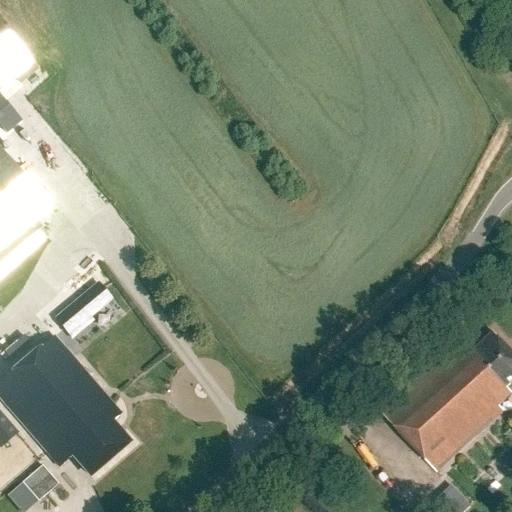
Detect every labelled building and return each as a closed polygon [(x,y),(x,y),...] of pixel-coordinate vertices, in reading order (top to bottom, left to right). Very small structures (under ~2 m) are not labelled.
[(0,85),(12,75),(20,85),(36,71),(0,29),(0,85)] [(0,275),(45,237),(32,223),(48,209),(0,153),(0,275)] [(505,389),(511,382),(511,354),(493,334),(472,354),(461,343),(381,418),(434,475),(501,412),(497,407),(510,395),(505,389)] [(88,476),(126,444),(107,422),(117,413),(52,337),(0,381),(0,399),(12,413),(58,466),(70,456),(88,476)] [(38,503),(58,486),(42,468),(23,485),(38,503)]
